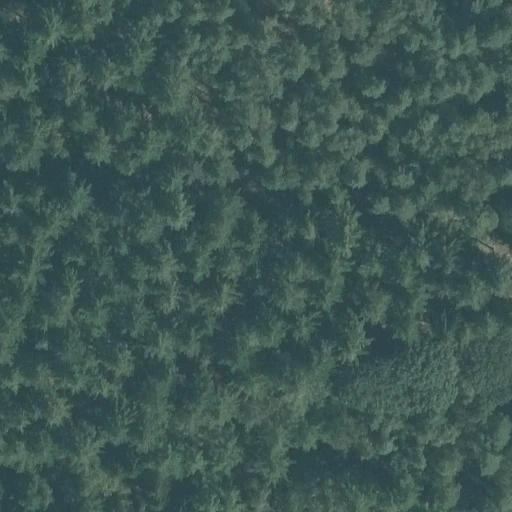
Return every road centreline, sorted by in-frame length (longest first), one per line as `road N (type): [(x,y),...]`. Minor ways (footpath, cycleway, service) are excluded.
road 1 (track): [(511,229),(0,121)]
road 2 (track): [(0,306),(52,413),(84,446),(184,511)]
